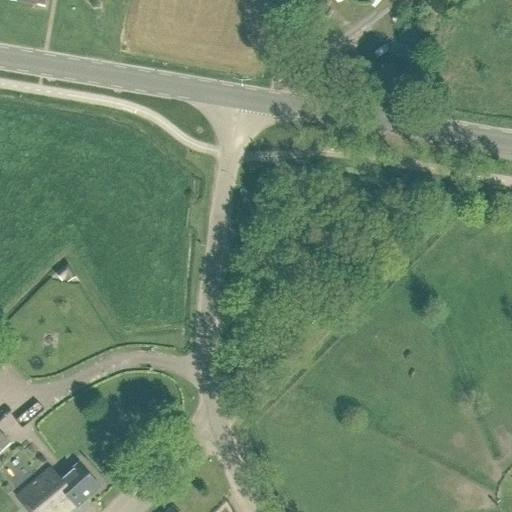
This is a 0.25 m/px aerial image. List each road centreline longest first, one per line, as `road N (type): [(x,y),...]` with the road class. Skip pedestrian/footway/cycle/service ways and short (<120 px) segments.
road 1 (unclassified): [(214,411),(210,299),(242,96)]
road 2 (secondary): [(511,145),(242,96)]
road 3 (secondary): [(242,96),(0,56)]
road 4 (unclassified): [(214,411),(114,511)]
